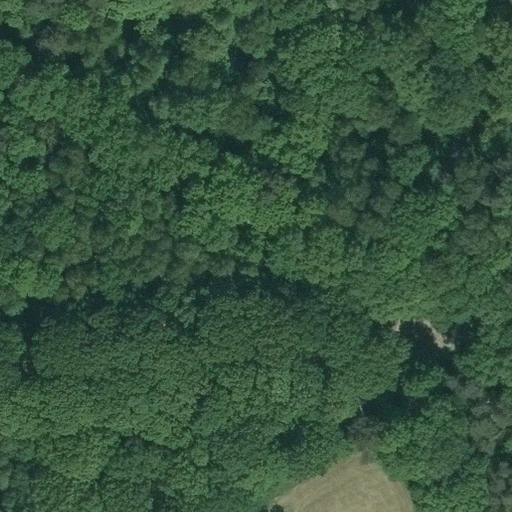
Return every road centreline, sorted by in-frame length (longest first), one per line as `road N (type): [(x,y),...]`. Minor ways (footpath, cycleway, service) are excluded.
road 1 (unclassified): [(511,0),(408,327)]
road 2 (unclassified): [(220,511),(381,392),(408,327)]
road 3 (track): [(433,511),(381,392)]
